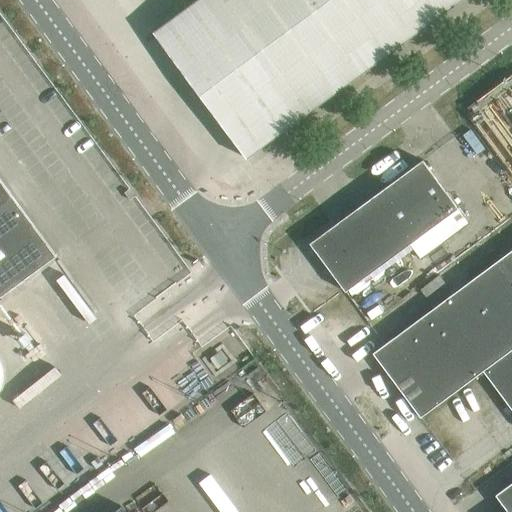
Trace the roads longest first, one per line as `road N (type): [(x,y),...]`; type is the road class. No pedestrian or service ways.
road 1 (unclassified): [(217,245),(511,27)]
road 2 (unclassified): [(414,511),(217,245)]
road 3 (unclassified): [(217,245),(36,0)]
road 4 (unknown): [(0,151),(131,326)]
